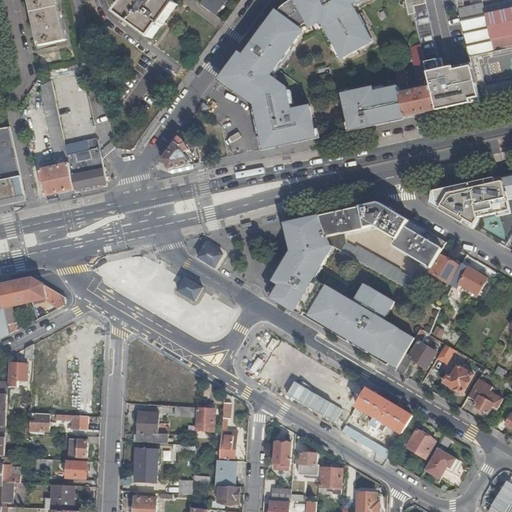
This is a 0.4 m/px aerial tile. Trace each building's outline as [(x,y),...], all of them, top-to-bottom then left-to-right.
[(59,6),(58,0),(28,0),(31,11),(59,6)] [(128,0),(118,13),(132,23),(131,24),(152,39),(163,25),(178,6),(169,0),(128,0)] [(228,0),(204,0),(201,5),(217,17),(228,0)] [(239,65),(235,62),(222,81),(257,105),(265,150),(317,139),(311,108),(292,112),(287,89),(270,77),(304,31),(322,21),(343,59),(373,42),(352,5),(360,0),(294,0),(295,1),(284,7),(279,14),(278,13),(239,65)] [(405,0),(410,16),(417,14),(415,7),(427,5),(425,0),(405,0)] [(456,0),(457,3),(459,10),(464,9),(462,0),(456,0)] [(483,5),(464,9),(459,10),(459,12),(461,21),(511,9),(511,1),(484,8),(483,5)] [(67,41),(59,6),(31,11),(39,47),(67,41)] [(472,64),(481,103),(488,101),(477,57),(511,49),(511,9),(461,21),(472,64)] [(398,77),(400,88),(406,119),(438,112),(426,64),(422,46),(412,48),(420,80),(422,80),(424,89),(410,93),(406,75),(398,77)] [(439,62),(426,64),(438,112),(481,103),(472,64),(442,72),(439,62)] [(86,87),(83,73),(76,75),(79,88),(86,87)] [(56,103),(52,81),(42,87),(43,106),(56,103)] [(511,82),(489,88),(492,100),(511,96),(511,82)] [(91,108),(86,87),(79,88),(84,110),(91,108)] [(364,128),(384,124),(406,119),(400,88),(375,93),(374,90),(344,96),(352,131),(364,128)] [(43,106),(54,152),(67,150),(64,139),(56,103),(43,106)] [(209,108),(204,104),(199,111),(204,115),(209,108)] [(24,202),(27,202),(12,132),(10,127),(0,129),(0,184),(5,206),(24,202)] [(180,169),(191,166),(190,163),(187,157),(192,154),(186,144),(190,139),(183,133),(163,161),(170,171),(180,169)] [(67,150),(68,154),(69,154),(74,153),(71,137),(64,139),(67,150)] [(194,146),(189,141),(186,144),(192,154),(194,146)] [(76,191),(108,184),(100,149),(90,151),(92,159),(74,164),(73,160),(69,160),(70,164),(76,191)] [(56,160),(68,157),(68,154),(67,150),(54,152),(56,160)] [(46,198),(76,191),(70,164),(40,171),(46,198)] [(180,169),(171,171),(172,175),(195,170),(194,165),(191,166),(180,169)] [(511,175),(484,181),(488,198),(498,195),(501,206),(511,203),(511,175)] [(488,198),(484,181),(434,193),(432,204),(476,231),(485,215),(473,208),(474,204),(469,205),(469,202),(476,201),(478,209),(484,208),(482,199),(488,198)] [(399,240),(410,221),(384,205),(381,204),(379,204),(363,208),(368,229),(378,227),(399,240)] [(368,229),(363,208),(321,217),(322,222),(325,230),(332,246),(342,251),(347,243),(345,234),(368,229)] [(485,215),(476,231),(485,236),(497,216),(489,210),(485,215)] [(287,225),(293,254),(275,286),(271,293),(289,303),(291,299),(292,298),(296,300),(295,302),(293,306),(318,321),(337,332),(346,337),(348,333),(349,332),(355,335),(354,337),(352,340),(391,364),(394,357),(403,362),(415,343),(399,333),(401,330),(382,320),(379,318),(382,312),(386,314),(393,301),(367,286),(363,292),(356,304),(354,303),(326,286),(325,289),(315,283),(317,280),(331,257),(327,254),(332,246),(325,230),(322,222),(321,217),(287,225)] [(441,255),(448,243),(410,221),(399,240),(395,246),(433,269),(441,255)] [(227,251),(211,241),(210,242),(201,256),(200,259),(216,268),(218,266),(227,251)] [(431,273),(431,272),(421,266),(414,277),(411,278),(402,272),(402,271),(363,249),(359,247),(357,249),(347,243),(342,251),(376,272),(418,294),(431,273)] [(332,246),(327,254),(331,257),(336,249),(332,246)] [(452,285),(461,268),(448,260),(441,255),(433,269),(431,272),(431,273),(452,285)] [(461,268),(463,264),(450,256),(448,260),(461,268)] [(489,279),(463,264),(461,268),(452,285),(453,286),(459,289),(461,285),(479,296),(489,279)] [(192,309),(202,291),(204,289),(187,279),(185,282),(175,300),(192,309)] [(48,300),(62,308),(66,306),(65,298),(35,280),(0,287),(0,289),(11,335),(18,331),(13,308),(48,300)] [(326,286),(317,280),(315,283),(325,289),(326,286)] [(0,340),(11,335),(0,289),(0,340)] [(363,292),(361,291),(354,303),(356,304),(363,292)] [(446,340),(451,327),(440,323),(435,336),(446,340)] [(415,343),(416,340),(401,330),(399,333),(415,343)] [(422,331),(416,341),(421,344),(427,334),(422,331)] [(456,347),(462,336),(456,333),(451,344),(456,347)] [(150,381),(149,406),(163,407),(163,395),(164,374),(142,373),(143,366),(165,367),(165,358),(148,348),(148,347),(137,340),(130,345),(128,380),(150,381)] [(416,341),(397,372),(404,376),(410,366),(408,364),(411,359),(428,369),(438,354),(421,344),(416,341)] [(26,359),(34,360),(34,353),(34,345),(27,350),(26,359)] [(446,359),(452,349),(447,345),(441,356),(446,359)] [(74,362),(104,363),(105,352),(101,351),(100,348),(94,348),(94,351),(56,349),(56,354),(34,353),(34,360),(74,362)] [(394,357),(391,364),(399,369),(403,362),(394,357)] [(64,363),(34,362),(33,383),(63,385),(64,363)] [(29,366),(10,364),(9,388),(19,388),(19,382),(23,382),(29,382),(29,366)] [(464,395),(475,375),(459,366),(456,371),(454,370),(452,373),(454,375),(452,378),(450,376),(445,383),(464,395)] [(499,368),(495,374),(502,378),(506,372),(499,368)] [(492,372),(486,369),(480,380),(485,383),(492,372)] [(475,406),(489,415),(493,409),(497,412),(504,401),(494,394),(497,390),(488,385),(475,406)] [(9,396),(9,388),(1,387),(1,395),(9,396)] [(404,434),(414,417),(368,389),(358,407),(376,418),(371,426),(384,433),(387,428),(387,425),(404,434)] [(37,415),(51,416),(52,394),(41,393),(41,398),(35,398),(35,406),(37,407),(37,415)] [(0,426),(0,438),(7,439),(7,433),(7,430),(9,396),(1,395),(0,395),(0,418),(2,419),(1,427),(0,426)] [(163,395),(163,407),(198,409),(199,396),(163,395)] [(232,405),(225,404),(221,457),(221,461),(237,463),(237,452),(238,433),(228,432),(229,420),(231,420),(232,405)] [(198,410),(176,408),(176,417),(198,418),(198,410)] [(217,411),(198,410),(198,418),(197,431),(215,432),(217,411)] [(140,412),(138,435),(159,436),(159,435),(160,413),(140,412)] [(50,434),(51,416),(37,415),(36,428),(38,428),(38,433),(50,434)] [(89,432),(89,418),(57,416),(57,422),(73,423),(73,431),(89,432)] [(354,434),(345,428),(342,433),(351,438),(354,434)] [(426,459),(435,444),(424,438),(425,435),(418,431),(408,449),(426,459)] [(351,438),(374,451),(376,447),(354,434),(351,438)] [(424,438),(435,444),(437,441),(426,434),(425,435),(424,438)] [(159,437),(159,445),(169,445),(169,435),(159,435),(159,436),(159,437)] [(138,436),(138,443),(159,445),(159,437),(138,436)] [(89,446),(100,446),(100,439),(88,438),(88,442),(72,441),(71,457),(88,458),(89,446)] [(275,471),(291,472),(292,459),(293,445),(277,444),(275,471)] [(374,451),(388,460),(393,453),(378,444),(376,447),(374,451)] [(457,459),(439,448),(426,471),(442,480),(449,467),(452,469),(457,459)] [(158,484),(159,450),(139,449),(137,483),(158,484)] [(319,485),(320,468),(318,467),(319,456),(303,455),(302,466),(298,466),(297,472),(302,472),(301,484),(319,485)] [(15,484),(21,484),(21,468),(12,467),(13,459),(5,459),(5,461),(5,463),(4,483),(15,484)] [(32,473),(54,474),(54,461),(32,460),(32,473)] [(237,463),(221,461),(219,461),(218,486),(235,487),(237,463)] [(88,480),(89,463),(70,462),(69,479),(88,480)] [(342,494),(344,470),(322,469),(321,488),(334,489),(334,494),(342,494)] [(183,481),(183,496),(194,497),(195,484),(195,482),(183,481)] [(15,484),(4,483),(4,486),(3,503),(6,503),(14,504),(15,484)] [(75,511),(76,487),(55,486),(53,503),(53,511),(54,511),(75,511)] [(241,488),(235,487),(218,486),(217,486),(217,493),(220,494),(220,503),(240,505),(241,488)] [(292,502),(292,491),(275,490),(274,501),(292,502)] [(357,511),(378,511),(380,501),(376,501),(377,493),(359,492),(357,511)] [(135,511),(156,511),(157,499),(136,498),(135,511)] [(317,511),(318,503),(309,503),(308,511),(290,511),(291,504),(271,503),(271,506),(268,506),(267,511),(317,511)]
